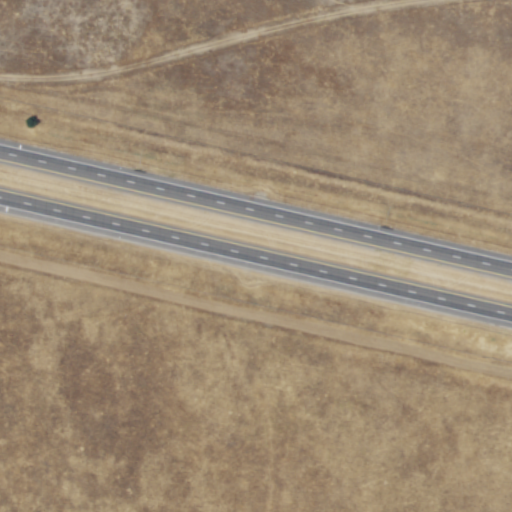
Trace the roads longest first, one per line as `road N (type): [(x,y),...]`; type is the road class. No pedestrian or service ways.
road 1 (motorway): [(511,268),(0,153)]
road 2 (motorway): [(0,193),(511,308)]
road 3 (track): [(511,375),(0,261)]
road 4 (track): [(424,0),(254,33),(119,71),(0,78)]
